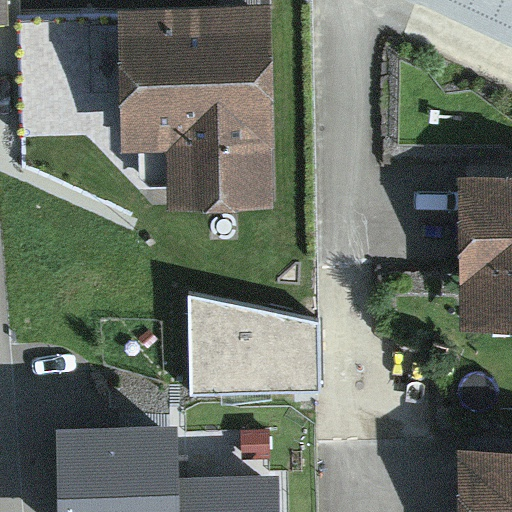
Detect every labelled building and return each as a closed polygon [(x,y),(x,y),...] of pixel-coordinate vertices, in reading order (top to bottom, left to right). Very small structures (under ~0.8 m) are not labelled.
[(266,13),(123,19),(128,143),(176,141),(179,209),(273,206),(266,13)] [(511,163),(470,164),(473,332),(511,331),(511,163)] [(193,302),(191,392),(323,395),(325,305),(193,302)] [(186,428),(189,473),(242,469),(239,424),(186,428)] [(176,511),(176,489),(174,439),(65,443),(67,511),(176,511)] [(511,511),(511,441),(492,441),(489,511),(511,511)] [(266,511),(266,486),(176,489),(176,511),(266,511)]
